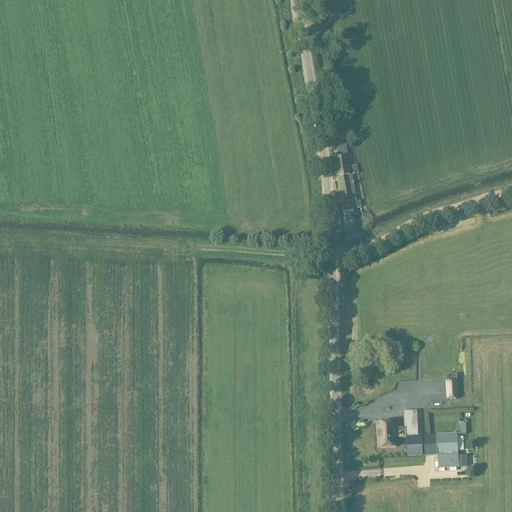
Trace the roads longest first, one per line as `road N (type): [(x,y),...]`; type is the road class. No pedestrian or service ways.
road 1 (unclassified): [(343,511),(337,273),(292,0)]
road 2 (track): [(511,190),(335,255)]
